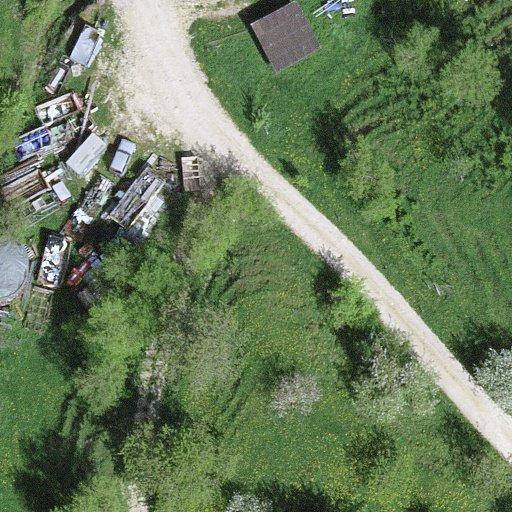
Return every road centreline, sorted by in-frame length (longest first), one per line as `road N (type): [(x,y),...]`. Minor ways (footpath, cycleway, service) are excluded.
road 1 (unclassified): [(139,0),(169,71),(211,131),(511,452)]
road 2 (track): [(211,131),(164,318),(139,511)]
